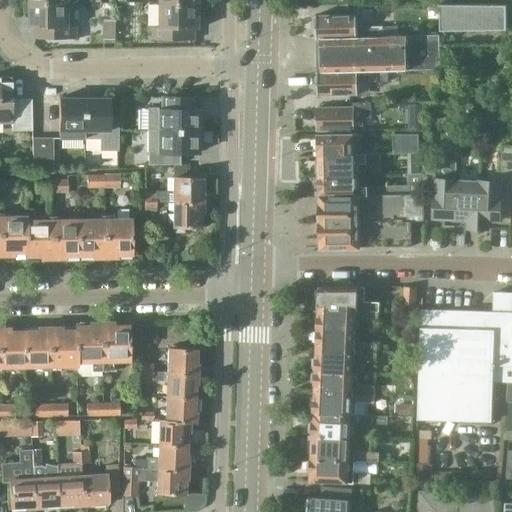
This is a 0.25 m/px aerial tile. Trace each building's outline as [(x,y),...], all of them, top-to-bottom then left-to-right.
[(70,2),(26,1),(26,17),(31,17),(31,26),(36,27),(35,38),(77,38),(78,26),(70,25),(70,2)] [(205,3),(161,3),(161,27),(154,26),(153,39),(195,40),(196,28),(200,28),(201,19),(205,19),(205,3)] [(469,29),(468,5),(440,5),(440,30),(469,29)] [(487,29),(487,5),(468,5),(469,29),(487,29)] [(511,18),(511,6),(507,7),(507,5),(487,5),(487,29),(506,29),(506,18),(511,18)] [(317,15),(317,38),(396,37),(396,26),(370,27),(358,27),(357,14),(317,15)] [(104,21),(103,39),(116,40),(116,21),(104,21)] [(440,35),(396,37),(317,38),(318,71),(388,70),(388,71),(441,70),(440,35)] [(388,82),(388,71),(388,70),(318,71),(318,97),(359,97),(359,82),(388,82)] [(0,122),(12,122),(12,130),(32,130),(32,98),(12,99),(12,76),(0,76),(0,122)] [(148,108),(148,130),(202,130),(202,118),(198,118),(198,108),(194,108),(194,97),(162,97),(162,109),(148,108)] [(59,138),(87,138),(88,98),(59,98),(59,138)] [(88,98),(87,138),(101,138),(101,150),(117,150),(118,118),(109,118),(109,98),(88,98)] [(353,103),(353,107),(318,108),(318,132),(354,131),(364,131),(363,118),(371,118),(371,103),(353,103)] [(422,106),(409,106),(409,115),(422,115),(422,106)] [(202,130),(148,130),(148,163),(180,164),(180,152),(198,152),(198,142),(202,142),(202,130)] [(418,153),(418,134),(386,135),(386,153),(418,153)] [(334,154),(376,153),(376,145),(358,145),(358,135),(318,136),(318,139),(315,140),(316,146),(318,148),(319,155),(325,155),(326,157),(335,156),(334,154)] [(52,137),(32,137),(33,169),(53,169),(52,137)] [(480,182),(480,185),(478,228),(489,228),(489,220),(510,221),(511,184),(511,146),(502,146),(501,182),(479,181),(479,182),(480,182)] [(376,153),(334,154),(335,156),(326,157),(325,155),(319,155),(319,163),(316,165),(316,172),(319,174),(319,176),(367,175),(367,162),(382,162),(382,154),(376,153)] [(174,168),(174,178),(189,178),(189,165),(178,164),(174,168)] [(454,227),(454,226),(456,181),(456,180),(437,179),(437,170),(424,169),(423,198),(433,198),(433,218),(443,218),(443,226),(454,227)] [(319,189),(320,196),(411,194),(411,186),(368,186),(367,175),(319,176),(319,178),(316,180),(316,187),(319,189)] [(88,189),(104,188),(103,176),(87,177),(88,189)] [(103,176),(104,188),(120,188),(120,176),(103,176)] [(144,202),(156,202),(173,203),(203,203),(203,192),(202,192),(202,179),(203,179),(203,178),(189,178),(174,178),(174,192),(155,191),(155,193),(144,193),(144,202)] [(35,194),(52,193),(51,181),(35,182),(35,194)] [(51,181),(52,193),(68,193),(68,181),(51,181)] [(454,226),(467,227),(478,228),(480,185),(480,182),(479,182),(456,181),(454,226)] [(0,182),(0,194),(16,195),(16,182),(0,182)] [(320,222),(411,220),(423,220),(423,194),(411,194),(320,196),(320,222)] [(156,202),(144,202),(144,211),(156,211),(156,202)] [(203,212),(203,203),(173,203),(173,227),(175,227),(175,233),(184,233),(184,227),(203,227),(203,225),(202,225),(202,212),(203,212)] [(26,222),(27,222),(27,218),(0,218),(0,256),(13,257),(13,254),(27,253),(26,222)] [(78,220),(79,256),(92,256),(92,259),(117,258),(117,255),(131,255),(131,219),(78,220)] [(78,220),(27,222),(26,222),(27,253),(27,257),(41,257),(41,260),(65,259),(65,256),(79,256),(78,220)] [(411,247),(411,220),(320,222),(321,249),(411,247)] [(319,288),(318,308),(332,309),(332,311),(343,312),(344,308),(355,308),(355,310),(377,311),(377,302),(356,301),(357,287),(319,288)] [(404,287),(403,304),(416,305),(417,288),(404,287)] [(492,382),(511,382),(511,293),(494,293),(493,312),(421,309),(417,419),(490,422),(492,382)] [(377,319),(377,311),(355,310),(355,308),(344,308),(343,312),(332,311),(332,309),(318,308),(317,329),(355,331),(355,318),(377,319)] [(75,326),(75,330),(76,330),(77,366),(77,376),(102,376),(102,372),(115,371),(115,361),(129,361),(128,325),(114,325),(114,322),(90,322),(90,326),(75,326)] [(402,323),(401,335),(416,335),(416,323),(402,323)] [(76,330),(75,330),(62,331),(62,327),(50,328),(38,328),(38,331),(24,332),(25,367),(77,366),(76,330)] [(0,368),(25,367),(24,332),(11,332),(10,329),(0,329),(0,368)] [(353,352),(375,353),(376,344),(354,343),(355,331),(317,329),(316,350),(330,351),(330,353),(341,353),(342,349),(353,350),(353,352)] [(169,347),(168,372),(197,372),(198,362),(197,362),(197,349),(198,349),(198,348),(169,347)] [(375,362),(375,353),(353,352),(353,350),(342,349),(341,353),(330,353),(330,351),(316,350),(314,371),(353,373),(354,361),(375,362)] [(402,361),(402,375),(415,375),(415,362),(402,361)] [(141,363),(141,371),(153,371),(153,363),(141,363)] [(197,372),(168,372),(168,373),(153,372),(153,371),(141,371),(140,381),(167,381),(167,395),(195,396),(196,382),(197,382),(197,372)] [(351,393),(373,394),(387,395),(387,386),(353,384),(353,373),(314,371),(313,391),(328,392),(328,394),(339,395),(339,391),(351,391),(351,393)] [(373,403),(373,394),(351,393),(351,391),(339,391),(339,395),(328,394),(328,392),(313,391),(312,413),(351,415),(352,402),(373,403)] [(166,419),(189,420),(195,420),(196,410),(195,410),(195,397),(196,397),(196,396),(195,396),(167,395),(166,419)] [(103,403),(103,414),(120,414),(120,402),(111,402),(103,403)] [(87,415),(103,414),(103,403),(87,403),(87,415)] [(51,416),(51,404),(35,404),(35,416),(51,416)] [(67,404),(51,404),(51,416),(68,415),(67,404)] [(411,405),(395,404),(395,415),(411,416),(411,405)] [(0,405),(0,417),(15,417),(15,405),(0,405)] [(141,420),(153,421),(153,412),(141,411),(141,420)] [(312,432),(312,435),(350,437),(351,423),(379,424),(380,415),(351,415),(312,413),(312,422),(309,424),(309,431),(312,432)] [(124,429),(136,429),(135,419),(123,420),(124,429)] [(189,420),(166,419),(159,419),(158,442),(187,443),(188,430),(189,430),(189,420)] [(55,420),(55,435),(65,435),(65,420),(55,420)] [(43,421),(31,422),(31,436),(39,436),(43,432),(43,421)] [(31,422),(14,422),(14,436),(31,436),(31,422)] [(421,430),(420,463),(428,463),(428,439),(432,439),(432,431),(421,430)] [(311,448),(311,459),(349,461),(350,437),(312,435),(312,437),(308,439),(308,446),(311,448)] [(157,469),(187,470),(188,457),(187,457),(187,444),(188,444),(188,443),(187,443),(158,442),(158,457),(145,457),(145,459),(134,458),(134,468),(145,469),(157,469)] [(80,452),(81,464),(90,463),(89,451),(88,451),(88,445),(80,445),(80,452)] [(46,505),(59,504),(60,504),(57,465),(56,465),(56,466),(46,464),(45,466),(41,464),(40,449),(33,450),(36,507),(46,506),(46,505)] [(36,507),(33,450),(21,450),(21,462),(8,463),(9,479),(11,508),(13,508),(13,507),(26,506),(26,508),(36,507)] [(380,461),(380,452),(358,451),(358,461),(380,461)] [(57,464),(57,465),(60,504),(59,504),(59,505),(61,505),(61,504),(73,503),(74,504),(84,503),(82,474),(81,464),(80,452),(72,452),(72,463),(57,464)] [(349,461),(311,459),(311,460),(308,462),(307,469),(310,470),(310,483),(348,485),(349,461)] [(82,474),(84,503),(94,503),(94,502),(107,501),(107,502),(108,502),(107,489),(119,489),(118,464),(105,464),(106,472),(82,474)] [(145,477),(145,469),(134,468),(133,477),(145,477)] [(187,478),(187,470),(157,469),(156,491),(186,492),(186,490),(185,490),(186,478),(187,478)] [(358,484),(370,484),(371,474),(358,473),(358,484)] [(309,506),(308,511),(350,511),(352,489),(322,487),(321,499),(309,498),(308,506),(309,506)] [(498,511),(499,497),(460,494),(460,496),(420,492),(418,511),(498,511)]
